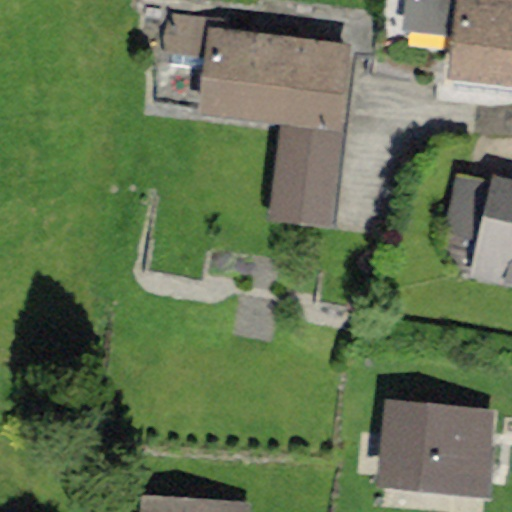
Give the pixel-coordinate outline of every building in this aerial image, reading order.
[(451,42),(455,0),(407,0),(403,37),(451,42)] [(511,5),(460,0),(455,0),(451,42),(445,93),(511,100),(511,5)] [(232,25),(171,16),(166,54),(207,60),(198,126),(280,138),(347,146),(359,54),(231,36),(232,25)] [(335,238),(347,146),(280,138),(269,230),(335,238)] [(483,245),(497,183),(458,175),(445,237),(483,245)] [(511,186),(497,183),(483,245),(479,271),(507,276),(504,294),(511,295),(511,186)] [(494,420),(383,410),(375,497),(486,508),(492,442),(494,420)]
